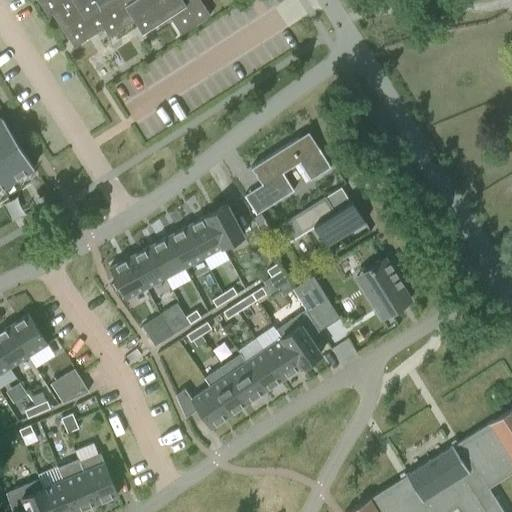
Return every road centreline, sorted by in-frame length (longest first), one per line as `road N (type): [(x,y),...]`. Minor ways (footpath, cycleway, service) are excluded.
road 1 (residential): [(0,282),(73,251),(155,200),(295,88),(359,49)]
road 2 (residential): [(359,49),(500,279)]
road 3 (residential): [(360,368),(138,511)]
road 4 (residential): [(500,279),(360,368)]
road 5 (residential): [(312,511),(369,393),(360,368)]
